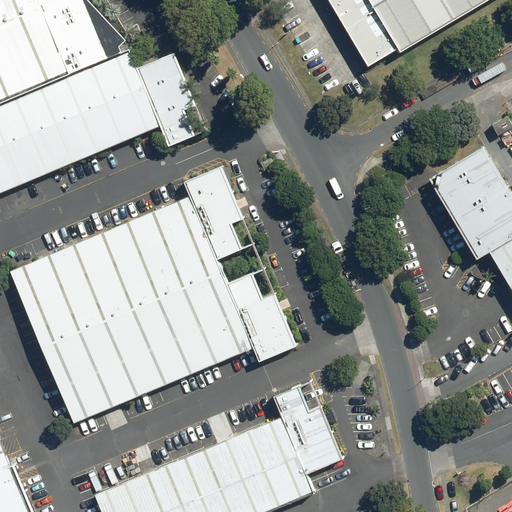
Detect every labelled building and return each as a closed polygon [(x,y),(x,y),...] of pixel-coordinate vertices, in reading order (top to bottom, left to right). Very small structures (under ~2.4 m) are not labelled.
[(0,0),(0,100),(95,58),(68,0),(0,0)] [(480,0),(332,0),(369,64),(480,0)] [(0,181),(144,120),(112,54),(0,102),(0,181)] [(123,72),(144,120),(157,150),(186,137),(177,115),(188,111),(163,54),(123,72)] [(511,126),(507,117),(491,126),(504,147),(511,142),(511,126)] [(511,234),(511,186),(487,144),(433,175),(479,254),(511,234)] [(183,199),(247,352),(250,362),(290,345),(217,168),(177,184),(183,199)] [(247,352),(183,199),(4,272),(67,426),(247,352)] [(511,235),(494,246),(511,276),(511,235)] [(299,383),(261,398),(292,475),(331,459),(299,383)] [(86,511),(272,511),(302,500),(272,427),(84,504),(86,511)] [(0,511),(17,511),(0,468),(0,511)]
